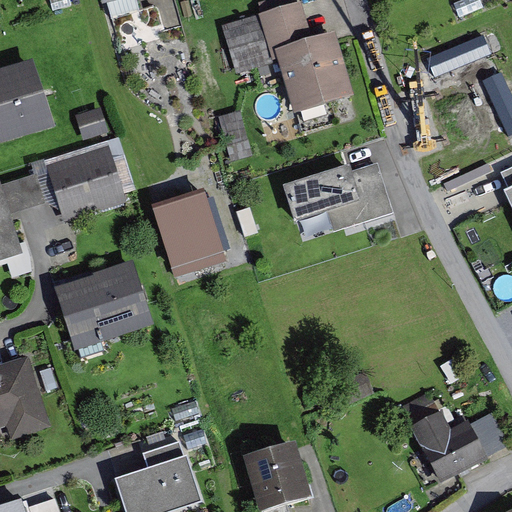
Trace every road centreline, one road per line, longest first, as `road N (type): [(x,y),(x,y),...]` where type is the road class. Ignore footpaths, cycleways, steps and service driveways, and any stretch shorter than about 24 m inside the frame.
road 1 (residential): [(511,365),(414,175),(362,0)]
road 2 (unknown): [(0,499),(124,457)]
